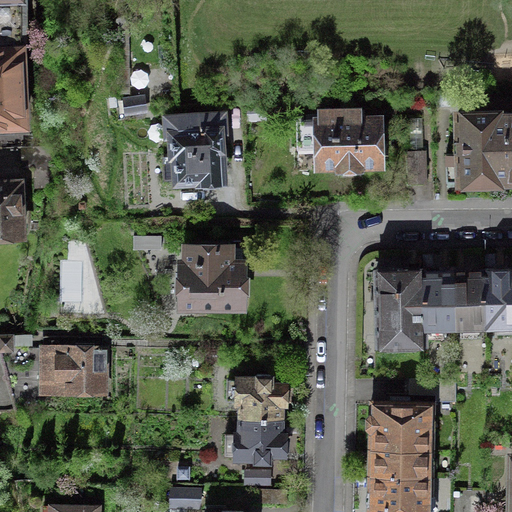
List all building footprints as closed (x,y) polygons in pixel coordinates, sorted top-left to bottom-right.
[(0,0),(0,49),(21,48),(21,0),(24,0),(0,0)] [(0,49),(0,124),(24,124),(21,48),(0,49)] [(143,96),(124,99),(127,114),(136,112),(145,111),(143,96)] [(318,147),(319,166),(338,166),(338,168),(342,168),(342,169),(357,169),(357,167),(361,167),(360,165),(380,164),(380,160),(391,160),(390,140),(379,141),(379,118),(359,118),(359,114),(359,109),(320,110),(320,119),(297,120),(297,147),(318,147)] [(511,177),(511,112),(458,114),(459,153),(446,153),(447,181),(453,181),(459,181),(506,180),(506,177),(511,177)] [(223,114),(166,117),(167,135),(172,135),(173,153),(163,154),(164,179),(177,179),(177,181),(199,180),(199,181),(222,180),(221,153),(221,149),(220,130),(224,130),(223,114)] [(58,145),(21,147),(22,167),(28,166),(34,166),(35,187),(49,186),(58,145)] [(424,152),(409,152),(410,182),(417,182),(425,182),(424,152)] [(0,235),(22,234),(20,181),(0,181),(0,235)] [(160,236),(136,236),(135,248),(160,248),(160,236)] [(186,261),(182,261),(182,305),(241,306),(242,261),(230,261),(230,254),(230,247),(186,246),(186,261)] [(511,267),(501,268),(485,269),(486,325),(498,325),(499,332),(511,331),(511,267)] [(423,344),(422,268),(414,268),(394,269),(394,268),(376,269),(378,345),(423,344)] [(442,326),(455,326),(453,270),(448,271),(423,271),(423,268),(422,268),(423,344),(425,344),(425,337),(443,337),(442,326)] [(486,325),(485,269),(484,269),(484,270),(459,270),(453,270),(455,326),(462,326),(462,336),(480,335),(480,325),(486,325)] [(43,363),(42,389),(60,390),(60,389),(103,389),(104,349),(103,349),(103,336),(43,336),(43,343),(43,363)] [(43,363),(43,343),(0,343),(0,345),(16,411),(42,411),(42,389),(43,363)] [(240,417),(281,418),(281,402),(285,402),(286,383),(272,382),(272,378),(272,374),(257,374),(256,377),(237,377),(237,379),(228,379),(227,399),(237,399),(237,401),(241,401),(240,417)] [(456,379),(411,378),(410,386),(410,393),(436,394),(436,400),(455,400),(456,379)] [(372,447),(430,449),(431,404),(402,403),(373,402),(372,447)] [(281,433),(281,418),(240,417),(240,432),(236,432),(236,434),(226,434),(226,454),(236,454),(236,456),(255,457),(255,460),(270,461),(270,457),(270,453),(284,453),(285,433),(281,433)] [(430,451),(430,449),(372,447),(372,456),(372,474),(429,475),(429,473),(431,472),(433,470),(434,469),(435,467),(435,464),(436,462),(436,460),(435,458),(434,456),(433,454),(431,452),(430,451)] [(269,470),(246,470),(246,483),(269,483),(269,477),(269,470)] [(429,493),(429,475),(372,474),(370,511),(428,511),(428,510),(431,510),(435,506),(435,498),(431,493),(429,493)] [(172,489),(171,505),(198,506),(199,498),(199,490),(172,489)] [(287,489),(261,489),(260,502),(286,502),(287,496),(287,489)]
